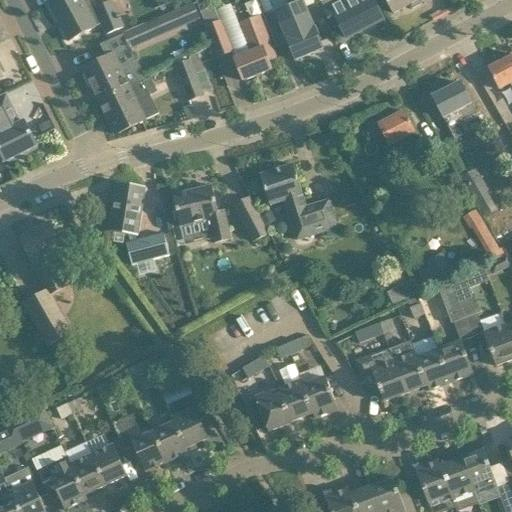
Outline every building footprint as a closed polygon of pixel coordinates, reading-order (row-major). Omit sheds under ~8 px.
[(62,0),(63,0),(62,0),(60,0),(50,5),(70,43),(97,28),(97,27),(102,24),(107,36),(124,29),(120,21),(122,20),(120,16),(119,17),(113,3),(97,9),(92,0),(87,0),(83,2),(81,0),(62,0)] [(265,19),(270,30),(278,48),(289,43),(297,61),(325,49),(303,0),(286,0),(290,8),(265,19)] [(319,0),(324,8),(334,26),(340,23),(348,38),(374,24),(384,19),(374,0),(319,0)] [(387,0),(394,14),(409,6),(411,8),(413,10),(422,5),(422,2),(421,0),(387,0)] [(212,7),(201,11),(217,57),(232,52),(220,21),(217,22),(212,7)] [(235,61),(236,64),(244,83),(272,70),(269,62),(277,58),(259,17),(238,27),(250,54),(235,61)] [(160,20),(148,25),(125,35),(131,49),(165,33),(160,20)] [(184,62),(189,60),(184,49),(171,54),(176,65),(177,65),(184,62)] [(84,71),(101,103),(131,88),(146,81),(136,61),(121,69),(114,56),(102,62),(84,71)] [(511,56),(488,69),(498,87),(500,91),(511,85),(511,87),(511,56)] [(177,65),(184,85),(191,102),(205,97),(196,71),(191,59),(189,60),(184,62),(177,65)] [(433,97),(442,115),(455,140),(480,126),(470,106),(471,106),(460,83),(433,97)] [(131,88),(101,103),(117,136),(147,121),(131,88)] [(0,155),(2,155),(6,162),(38,147),(24,122),(21,123),(15,113),(6,95),(0,97),(0,155)] [(378,125),(387,143),(390,147),(416,133),(405,111),(378,125)] [(49,121),(38,126),(41,133),(52,128),(49,121)] [(304,195),(300,183),(294,165),(262,176),(271,205),(283,201),(296,240),(314,234),(337,227),(328,201),(305,208),(301,196),(304,195)] [(462,178),(476,202),(485,219),(498,211),(487,192),(489,191),(476,169),(462,178)] [(117,183),(109,232),(129,236),(131,243),(127,244),(132,266),(170,257),(164,234),(137,241),(138,237),(147,188),(117,183)] [(173,196),(178,216),(180,227),(210,220),(215,244),(231,240),(224,211),(218,213),(212,187),(173,196)] [(235,205),(254,242),(269,235),(264,226),(263,224),(261,219),(250,198),(235,205)] [(491,261),(488,262),(493,276),(511,266),(511,262),(508,254),(504,247),(500,249),(476,210),(463,218),(470,230),(472,229),(491,261)] [(262,214),(261,219),(263,224),(264,226),(268,228),(273,225),(274,221),(270,213),(266,212),(262,214)] [(33,266),(43,286),(45,290),(24,303),(50,347),(74,333),(52,295),(67,287),(62,277),(52,258),(66,251),(51,222),(19,238),(33,266)] [(454,278),(442,253),(425,261),(428,268),(417,273),(423,285),(434,280),(437,286),(454,278)] [(465,278),(452,284),(473,337),(484,333),(485,334),(483,335),(495,367),(511,360),(511,342),(506,326),(501,313),(480,321),(477,314),(479,313),(465,278)] [(415,281),(388,293),(394,306),(421,294),(415,281)] [(438,289),(452,324),(466,318),(452,284),(438,289)] [(425,315),(418,299),(417,298),(408,302),(408,303),(415,320),(425,315)] [(391,319),(379,324),(383,335),(395,330),(391,319)] [(383,335),(379,324),(368,328),(372,339),(383,335)] [(298,340),(287,345),(291,356),(303,350),(298,340)] [(427,386),(417,359),(411,341),(404,344),(408,355),(394,361),(406,394),(427,386)] [(461,342),(439,351),(451,383),(473,375),(466,356),(461,342)] [(291,356),(287,345),(276,350),(280,360),(291,356)] [(394,361),(390,350),(354,363),(361,380),(362,379),(361,378),(372,374),(383,402),(406,394),(394,361)] [(451,383),(439,351),(417,359),(427,386),(429,391),(451,383)] [(157,356),(146,361),(151,371),(162,366),(157,356)] [(263,357),(253,363),(258,373),(269,367),(263,357)] [(151,371),(146,361),(135,367),(140,377),(151,371)] [(258,373),(253,363),(242,370),(248,379),(258,373)] [(303,386),(313,414),(315,419),(338,411),(325,378),(303,386)] [(301,381),(280,389),(292,422),(313,414),(303,386),(301,381)] [(97,389),(101,398),(112,393),(108,384),(97,389)] [(292,422),(280,389),(255,398),(268,432),(293,423),(292,422)] [(172,419),(175,423),(186,449),(207,439),(199,420),(208,416),(194,394),(167,406),(173,418),(172,419)] [(0,425),(3,424),(13,419),(14,419),(24,415),(20,406),(17,407),(11,397),(0,401),(0,425)] [(79,400),(69,405),(73,415),(84,410),(79,400)] [(73,415),(69,405),(57,410),(62,420),(73,415)] [(24,415),(14,419),(22,437),(51,424),(43,406),(24,415)] [(168,463),(154,433),(143,438),(132,416),(113,424),(125,451),(133,447),(146,473),(168,463)] [(22,437),(14,419),(13,419),(3,424),(0,425),(0,447),(6,444),(5,441),(2,435),(17,428),(22,438),(22,437)] [(175,423),(154,433),(168,463),(188,453),(186,449),(175,423)] [(511,457),(511,461),(501,465),(508,484),(510,484),(511,490),(511,440),(506,442),(511,457)] [(86,442),(65,452),(73,471),(85,496),(107,486),(93,456),(87,443),(86,443),(86,442)] [(127,476),(113,446),(93,456),(107,486),(127,476)] [(483,450),(461,459),(475,494),(497,485),(483,450)] [(73,471),(65,452),(67,459),(60,462),(59,460),(37,470),(49,496),(56,492),(65,510),(87,500),(85,496),(73,471)] [(461,459),(440,467),(450,495),(453,502),(475,494),(461,459)] [(438,461),(415,470),(431,511),(442,511),(455,507),(453,502),(450,495),(440,467),(438,461)] [(4,479),(6,483),(19,511),(45,511),(33,484),(36,483),(29,468),(4,479)] [(393,478),(372,486),(381,511),(404,511),(405,511),(415,511),(407,490),(399,493),(393,478)] [(0,485),(0,511),(19,511),(6,483),(0,485)] [(508,484),(497,488),(505,511),(511,511),(511,490),(510,484),(508,484)] [(381,511),(372,486),(350,495),(356,511),(381,511)] [(347,489),(325,498),(329,511),(356,511),(350,495),(347,489)]
